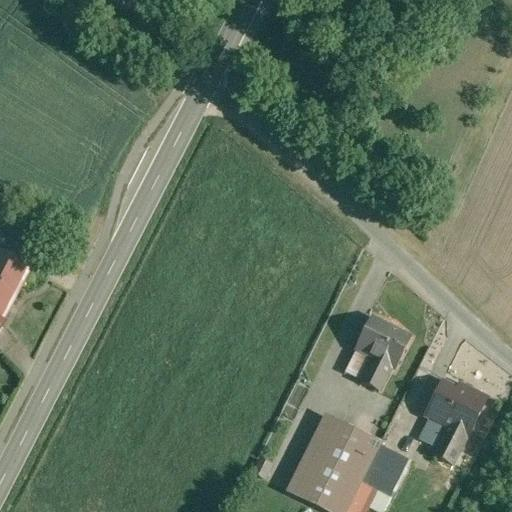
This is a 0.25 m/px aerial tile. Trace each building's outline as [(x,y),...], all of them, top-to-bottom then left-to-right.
[(0,328),(30,269),(0,254),(0,328)] [(370,316),(355,350),(369,357),(357,385),(378,394),(391,365),(399,369),(413,335),(370,316)] [(490,398),(440,376),(421,419),(443,428),(430,457),(453,467),(465,439),(470,441),(490,398)] [(378,443),(322,415),(283,492),(322,511),(342,511),(377,446),(378,443)] [(410,463),(377,446),(342,511),(366,511),(377,491),(391,499),(410,463)]
